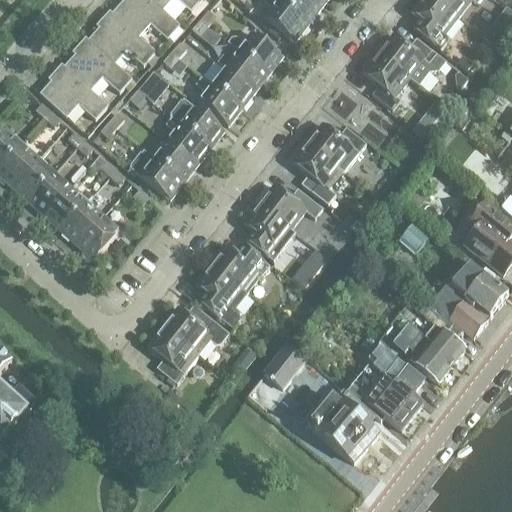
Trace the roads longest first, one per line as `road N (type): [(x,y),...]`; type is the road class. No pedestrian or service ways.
road 1 (residential): [(382,0),(114,338),(0,234)]
road 2 (tertiary): [(381,511),(511,346)]
road 3 (residential): [(0,92),(83,0)]
